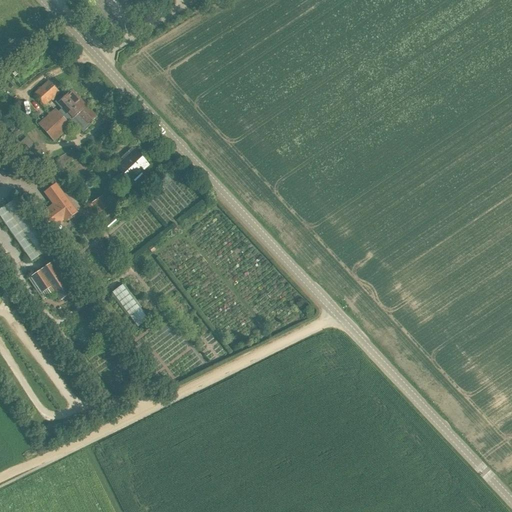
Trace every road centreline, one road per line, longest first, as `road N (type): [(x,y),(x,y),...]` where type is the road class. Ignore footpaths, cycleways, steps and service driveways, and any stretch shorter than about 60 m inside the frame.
road 1 (unclassified): [(511,499),(44,0)]
road 2 (track): [(0,479),(337,314)]
